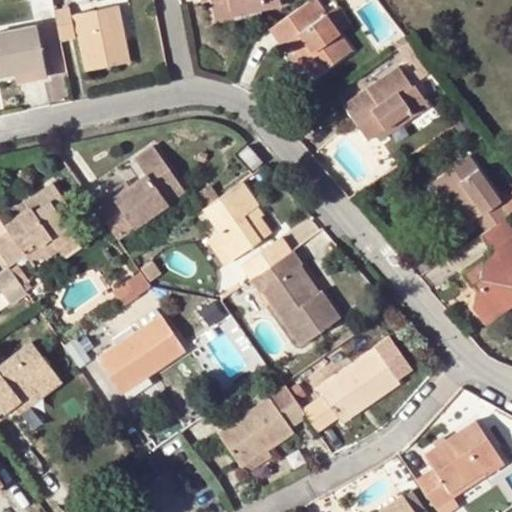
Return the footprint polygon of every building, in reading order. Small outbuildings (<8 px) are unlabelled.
[(56,11),(53,0),(42,0),(45,13),(56,11)] [(262,10),(283,5),(281,0),(211,0),(212,1),(216,19),(234,15),(233,8),(261,3),(262,10)] [(233,8),(234,15),(262,10),(261,3),(233,8)] [(119,6),(78,15),(89,70),(130,61),(119,6)] [(326,16),(339,34),(351,25),(338,7),(326,16)] [(70,8),(56,11),(62,41),(76,38),(70,8)] [(314,25),(301,9),(273,29),(285,45),(291,42),(308,65),(317,76),(352,50),(339,34),(326,16),(314,25)] [(38,27),(0,33),(0,76),(16,73),(45,67),(38,27)] [(285,45),(273,29),(270,31),(283,47),(285,45)] [(401,39),(405,45),(409,42),(411,41),(406,35),(401,39)] [(285,45),(303,69),(308,65),(291,42),(285,45)] [(409,42),(405,45),(399,49),(403,55),(413,48),(409,42)] [(403,55),(399,49),(391,55),(395,61),(403,55)] [(18,83),(48,78),(45,67),(16,73),(18,83)] [(409,113),(413,118),(430,106),(416,86),(413,88),(399,68),(345,106),(353,118),(360,114),(365,123),(360,126),(369,140),(377,135),(409,113)] [(377,135),(381,141),(413,118),(409,113),(377,135)] [(360,114),(353,118),(360,126),(365,123),(360,114)] [(114,200),(111,195),(94,207),(117,241),(121,239),(167,207),(163,201),(180,189),(153,150),(135,163),(146,179),(129,190),(114,200)] [(248,151),(240,157),(253,171),(260,165),(248,151)] [(486,231),(505,218),(508,216),(499,203),(501,202),(469,157),(439,179),(460,210),(470,224),(477,219),(486,231)] [(434,182),(456,213),(460,210),(439,179),(434,182)] [(256,207),(241,184),(203,211),(218,234),(212,238),(229,263),(266,237),(248,211),(256,207)] [(129,190),(125,185),(111,195),(114,200),(129,190)] [(25,257),(37,249),(42,255),(54,246),(59,252),(75,241),(58,215),(53,209),(63,202),(53,186),(24,206),(28,212),(17,220),(5,228),(9,234),(0,240),(0,255),(9,268),(25,257)] [(163,201),(167,207),(184,195),(180,189),(163,201)] [(58,215),(68,209),(63,202),(53,209),(58,215)] [(24,206),(12,214),(17,220),(28,212),(24,206)] [(248,211),(266,237),(270,234),(259,219),(263,217),(256,207),(248,211)] [(511,228),(505,218),(486,231),(481,234),(493,251),(463,272),(477,291),(473,307),(483,321),(506,304),(511,276),(511,228)] [(0,221),(0,240),(9,234),(5,228),(0,221)] [(121,239),(117,241),(122,249),(126,247),(121,239)] [(241,268),(251,281),(291,253),(281,239),(241,268)] [(62,258),(79,247),(75,241),(59,252),(62,258)] [(42,255),(46,261),(59,252),(54,246),(42,255)] [(25,257),(30,264),(42,255),(37,249),(25,257)] [(300,267),(291,253),(251,281),(260,295),(263,293),(300,347),(338,319),(320,293),(317,295),(310,300),(306,294),(309,292),(295,271),(298,268),(300,267)] [(138,269),(147,282),(159,274),(150,261),(138,269)] [(18,268),(12,272),(22,287),(27,283),(18,268)] [(310,300),(317,295),(298,268),(295,271),(309,292),(306,294),(310,300)] [(0,293),(9,306),(27,294),(22,287),(12,272),(10,270),(0,276),(0,293)] [(136,295),(148,287),(138,272),(126,281),(136,295)] [(511,308),(511,276),(506,304),(483,321),(486,326),(511,308)] [(136,295),(126,281),(110,293),(120,308),(137,297),(136,295)] [(243,292),(241,288),(227,298),(230,302),(243,292)] [(362,321),(373,313),(365,301),(353,308),(362,321)] [(373,313),(379,308),(374,303),(369,307),(373,313)] [(160,317),(97,361),(121,395),(184,351),(160,317)] [(38,386),(44,394),(60,382),(31,346),(0,369),(0,414),(3,412),(0,407),(0,403),(5,399),(11,407),(38,386)] [(375,353),(298,407),(306,419),(316,434),(338,419),(363,402),(366,406),(397,385),(375,353)] [(266,450),(291,432),(290,430),(306,419),(298,407),(294,400),(284,386),(283,385),(272,393),(274,396),(218,434),(241,468),(266,450)] [(11,407),(17,415),(44,394),(38,386),(11,407)] [(0,403),(0,407),(3,412),(11,407),(5,399),(0,403)] [(338,419),(341,424),(366,406),(363,402),(338,419)] [(434,470),(416,483),(435,510),(451,499),(449,495),(479,474),(482,478),(501,464),(473,424),(425,457),(434,470)] [(266,450),(241,468),(245,474),(270,457),(266,450)] [(449,495),(451,499),(482,478),(479,474),(449,495)] [(423,511),(411,493),(410,493),(383,511),(423,511)]
